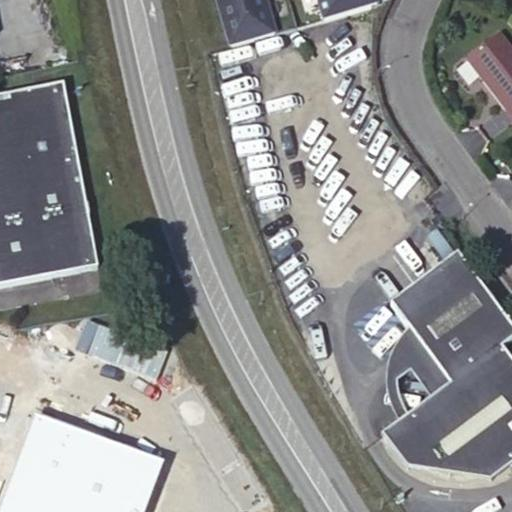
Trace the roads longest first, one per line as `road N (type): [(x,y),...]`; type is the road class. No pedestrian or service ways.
road 1 (secondary): [(141,0),(168,130),(205,239),(245,337),(346,511)]
road 2 (residential): [(411,0),(399,69),(410,117),(511,254)]
